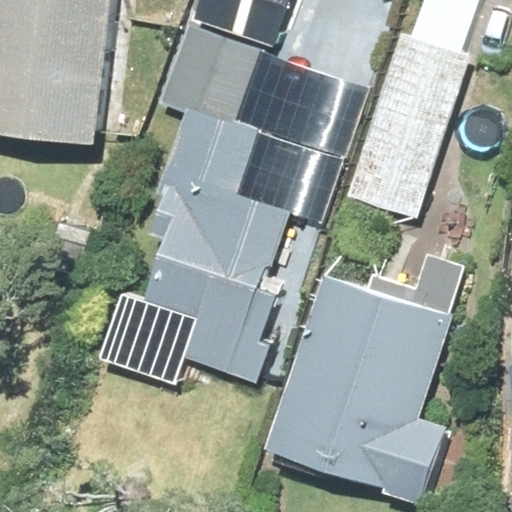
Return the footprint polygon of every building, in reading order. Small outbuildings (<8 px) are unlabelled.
[(0,132),(113,146),(130,0),(3,0),(0,34),(0,132)] [(211,0),(208,8),(283,37),(296,0),(211,0)] [(430,219),(483,58),(472,54),(489,0),(435,0),(423,38),(415,35),(361,197),(430,219)] [(275,55),(199,27),(171,104),(199,114),(169,194),(177,197),(163,236),(180,242),(156,308),(207,327),(195,359),(268,386),(282,346),(272,342),(289,296),(274,291),(303,213),(251,195),(272,136),(248,127),(275,55)] [(379,290),(335,276),(280,451),(437,500),(459,430),(432,421),(464,318),(461,316),(476,267),(437,255),(426,289),(383,276),(379,290)]
